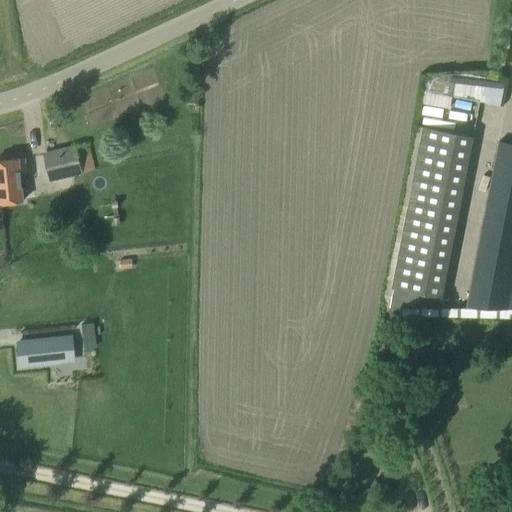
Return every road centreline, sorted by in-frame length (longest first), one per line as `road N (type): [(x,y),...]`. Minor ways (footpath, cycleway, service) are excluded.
road 1 (unclassified): [(0,103),(231,0)]
road 2 (unclassified): [(193,511),(0,474)]
